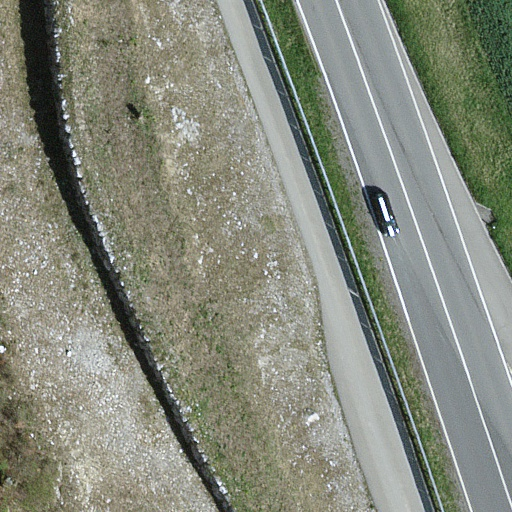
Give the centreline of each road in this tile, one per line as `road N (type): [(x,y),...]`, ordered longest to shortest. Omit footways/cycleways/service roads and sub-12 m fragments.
road 1 (primary): [(461,346),(341,0)]
road 2 (primary): [(511,507),(461,346)]
